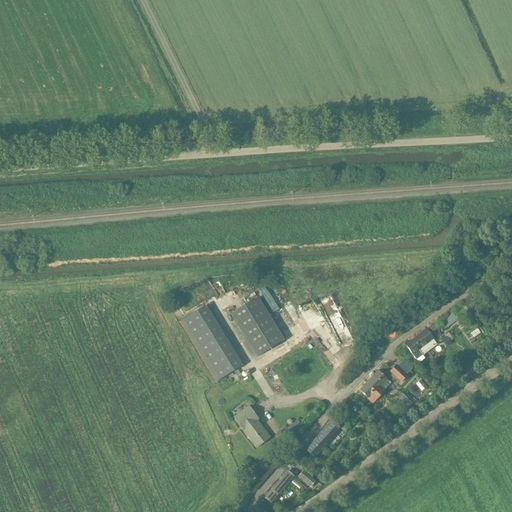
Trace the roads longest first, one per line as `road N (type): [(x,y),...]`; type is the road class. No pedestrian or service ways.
road 1 (unclassified): [(0,170),(511,140)]
road 2 (unclassified): [(254,511),(290,458),(385,355),(511,256)]
road 3 (unclassified): [(300,511),(511,357)]
road 4 (unknown): [(141,0),(215,157)]
